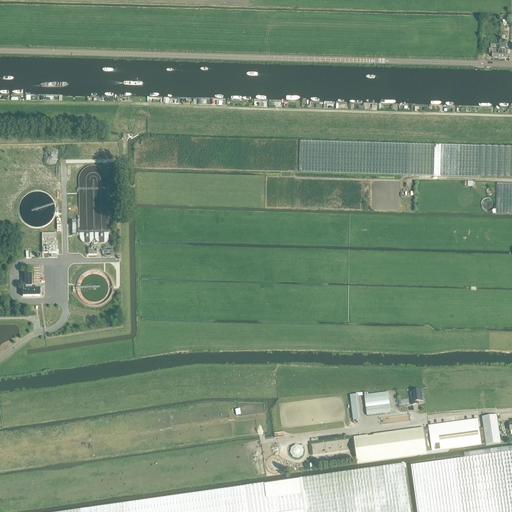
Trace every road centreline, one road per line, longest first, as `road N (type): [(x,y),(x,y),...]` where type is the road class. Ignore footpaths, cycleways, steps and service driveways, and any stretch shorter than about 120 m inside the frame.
road 1 (track): [(0,101),(511,117)]
road 2 (tertiary): [(511,64),(0,51)]
road 3 (track): [(0,455),(265,415)]
